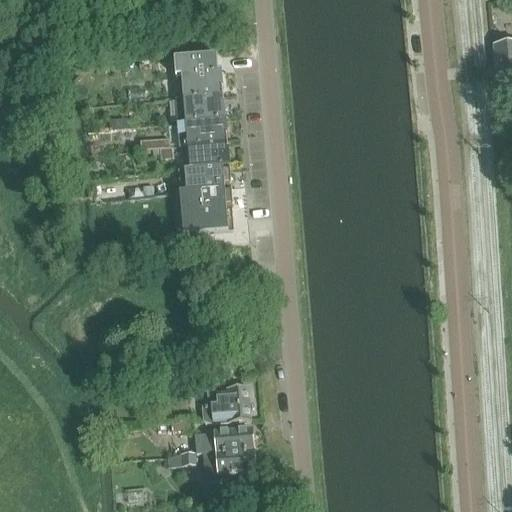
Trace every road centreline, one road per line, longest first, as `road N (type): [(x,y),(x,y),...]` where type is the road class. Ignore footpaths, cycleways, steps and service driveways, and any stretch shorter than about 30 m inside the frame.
road 1 (unclassified): [(308,511),(261,0)]
road 2 (unclassified): [(470,511),(447,146),(427,0)]
